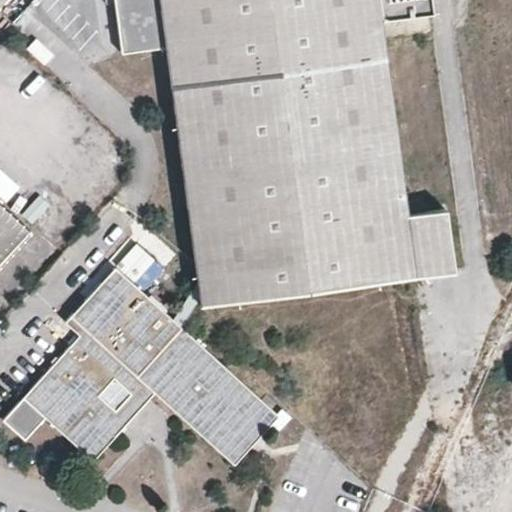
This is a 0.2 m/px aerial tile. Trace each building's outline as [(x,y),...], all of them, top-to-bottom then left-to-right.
[(114,0),(121,49),(166,43),(197,279),(173,316),(114,264),(65,317),(80,331),(24,393),(47,413),(94,456),(117,430),(80,397),(120,355),(156,388),(235,460),(279,411),(182,325),(200,297),(200,301),(454,268),(446,206),(407,209),(381,14),(433,7),(432,0),(114,0)] [(38,223),(49,201),(35,194),(24,216),(38,223)] [(0,200),(0,263),(31,230),(0,200)] [(117,430),(156,388),(120,355),(80,397),(117,430)] [(47,413),(24,393),(3,416),(26,436),(47,413)]
